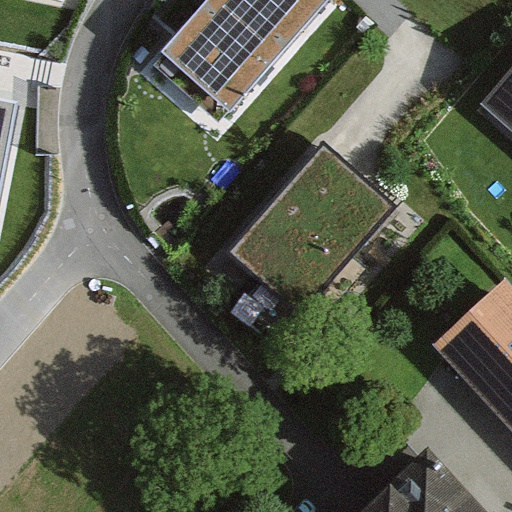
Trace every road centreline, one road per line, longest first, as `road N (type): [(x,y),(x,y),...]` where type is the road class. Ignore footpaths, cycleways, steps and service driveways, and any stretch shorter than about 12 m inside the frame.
road 1 (residential): [(100,229),(347,499)]
road 2 (residential): [(115,0),(89,56),(80,113),(100,229)]
road 3 (residential): [(0,334),(100,229)]
